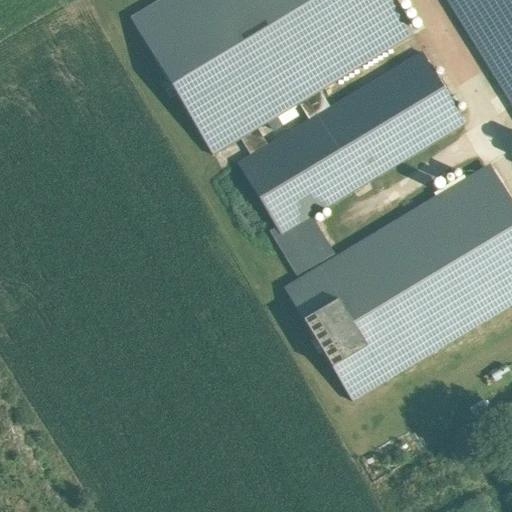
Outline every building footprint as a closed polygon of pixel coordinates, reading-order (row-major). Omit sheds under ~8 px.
[(157,0),(129,17),(208,158),(240,139),(257,129),(299,104),(319,92),(411,37),(389,0),(157,0)] [(511,0),(446,0),(511,104),(511,0)] [(250,156),(238,164),(277,230),(270,234),(284,257),(297,278),(334,255),(312,219),(465,127),(422,54),(330,109),(319,92),(299,104),(309,121),(267,146),(257,129),(240,139),(250,156)] [(511,202),(489,165),(283,288),(352,402),(511,306),(511,202)] [(508,419),(499,420),(502,434),(511,432),(511,437),(511,412),(507,413),(508,419)]
